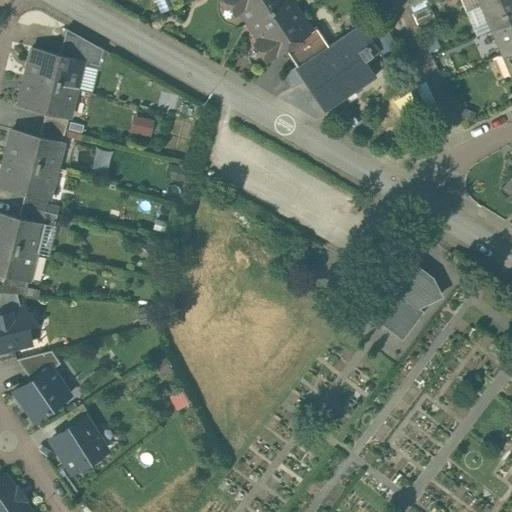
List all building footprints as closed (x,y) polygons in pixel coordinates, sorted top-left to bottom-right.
[(288,0),(225,0),(233,11),(238,7),(259,38),(253,42),(264,57),(280,46),(308,28),(288,0)] [(413,0),(417,18),(434,15),(430,0),(413,0)] [(511,0),(487,0),(479,4),(489,28),(511,18),(511,0)] [(511,18),(489,28),(500,52),(511,47),(511,18)] [(377,49),(359,23),(345,33),(362,59),(377,49)] [(308,28),(280,46),(294,66),(328,44),(314,24),(308,28)] [(97,46),(65,28),(58,53),(81,59),(93,62),(97,46)] [(294,66),(284,74),(291,84),(302,76),(323,108),(373,75),(362,59),(345,33),(294,66)] [(58,53),(31,46),(23,74),(74,87),(81,59),(58,53)] [(511,47),(500,52),(511,77),(511,76),(511,47)] [(74,87),(23,74),(16,104),(43,111),(67,116),(74,87)] [(67,116),(43,111),(41,122),(64,128),(67,116)] [(151,133),(156,117),(137,112),(132,127),(151,133)] [(64,128),(41,122),(38,134),(61,140),(64,128)] [(38,134),(10,127),(3,156),(54,169),(61,140),(38,134)] [(54,169),(3,156),(0,168),(0,186),(23,192),(46,198),(54,169)] [(511,171),(503,186),(511,191),(511,171)] [(46,198),(23,192),(20,204),(44,209),(46,198)] [(44,209),(20,204),(17,215),(41,221),(44,209)] [(17,215),(0,210),(0,241),(33,250),(41,221),(17,215)] [(33,250),(0,241),(0,272),(3,274),(26,279),(33,250)] [(360,270),(346,261),(335,280),(349,288),(360,270)] [(427,278),(414,268),(395,264),(390,288),(385,284),(365,310),(400,336),(419,310),(414,306),(436,295),(427,278)] [(26,279),(3,274),(0,285),(0,290),(23,292),(26,279)] [(21,308),(0,313),(0,349),(29,342),(21,308)] [(49,365),(12,389),(31,419),(68,394),(49,365)] [(84,417),(50,438),(71,470),(104,449),(84,417)] [(30,511),(5,474),(0,477),(0,511),(30,511)]
